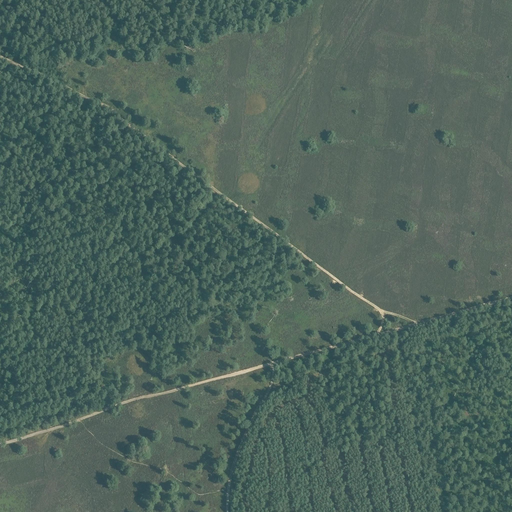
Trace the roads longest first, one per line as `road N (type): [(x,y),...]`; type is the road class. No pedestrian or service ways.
road 1 (track): [(0,56),(111,106),(380,310)]
road 2 (track): [(272,364),(0,445)]
road 3 (track): [(272,364),(271,384),(230,466),(226,511)]
